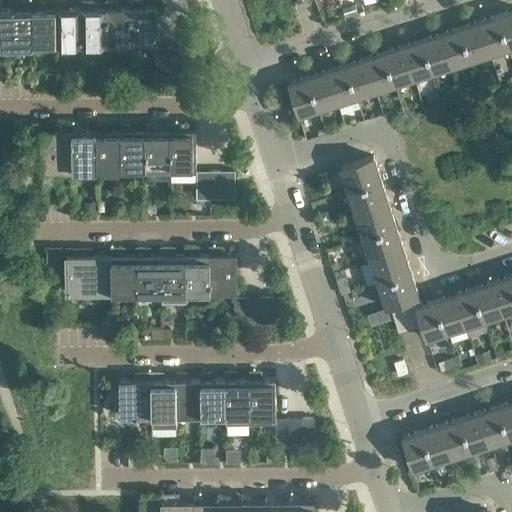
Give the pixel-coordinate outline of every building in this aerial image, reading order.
[(33,44),(32,0),(20,0),(20,8),(0,8),(0,0),(0,30),(1,30),(1,44),(33,44)] [(57,43),(57,7),(40,7),(40,0),(32,0),(33,44),(57,43)] [(82,43),(81,7),(65,7),(65,0),(56,0),(57,7),(57,43),(82,43)] [(106,43),(106,7),(90,7),(89,0),(81,0),(81,7),(82,43),(106,43)] [(131,42),(131,6),(114,7),(114,0),(105,0),(106,7),(106,43),(131,42)] [(157,42),(156,6),(139,6),(138,0),(130,0),(131,6),(131,42),(157,42)] [(511,9),(499,14),(509,46),(511,45),(511,9)] [(509,46),(499,14),(480,20),(490,52),(509,46)] [(490,52),(480,20),(461,26),(471,58),(490,52)] [(471,58),(461,26),(442,32),(452,64),(471,58)] [(452,64),(442,32),(423,38),(433,71),(452,64)] [(433,71),(423,38),(404,44),(414,77),(433,71)] [(414,77),(404,44),(385,50),(395,83),(414,77)] [(170,74),(170,46),(157,46),(157,75),(170,74)] [(183,74),(182,46),(170,46),(170,74),(183,74)] [(196,74),(195,46),(182,46),(183,74),(196,74)] [(395,83),(385,50),(366,57),(376,89),(395,83)] [(376,89),(366,57),(347,63),(357,95),(376,89)] [(357,95),(347,63),(328,69),(338,101),(357,95)] [(338,101),(328,69),(309,75),(319,107),(338,101)] [(319,107),(309,75),(289,81),(299,114),(319,107)] [(146,166),(146,130),(130,130),(129,122),(121,122),(121,130),(122,166),(146,166)] [(171,166),(171,130),(154,130),(154,122),(146,122),(146,130),(146,166),(171,166)] [(197,166),(196,130),(179,130),(179,122),(170,122),(171,130),(171,166),(197,166)] [(72,167),(72,131),(48,131),(48,123),(35,123),(35,150),(41,150),(41,167),(72,167)] [(97,167),(97,131),(80,131),(80,123),(72,123),(72,131),(72,167),(97,167)] [(122,166),(121,130),(105,131),(105,123),(97,123),(97,131),(97,167),(122,166)] [(381,179),(374,155),(341,165),(349,189),(381,179)] [(223,197),(222,169),(209,170),(210,197),(223,197)] [(236,197),(235,169),(222,169),(223,197),(236,197)] [(210,197),(209,170),(196,170),(197,198),(210,197)] [(389,202),(381,179),(349,189),(356,212),(389,202)] [(396,225),(389,202),(356,212),(364,236),(396,225)] [(404,248),(396,225),(364,236),(371,259),(404,248)] [(210,290),(210,253),(194,253),(194,245),(185,245),(185,253),(186,290),(210,290)] [(236,289),(236,253),(218,253),(218,245),(210,245),(210,253),(210,290),(236,289)] [(112,290),(111,254),(87,254),(87,246),(74,246),(74,254),(67,254),(67,291),(112,290)] [(136,290),(136,254),(120,254),(120,246),(111,246),(111,254),(112,290),(136,290)] [(161,290),(161,254),(144,254),(144,246),(136,246),(136,254),(136,290),(161,290)] [(186,290),(185,253),(169,254),(169,246),(161,246),(161,254),(161,290),(186,290)] [(411,272),(404,248),(371,259),(379,282),(411,272)] [(419,295),(411,272),(379,282),(387,306),(391,305),(402,301),(414,297),(419,295)] [(511,309),(511,274),(493,280),(503,312),(511,309)] [(503,312),(493,280),(474,286),(484,319),(503,312)] [(484,319),(474,286),(455,292),(465,325),(484,319)] [(465,325),(455,292),(436,298),(446,331),(465,325)] [(249,321),(248,296),(235,296),(235,321),(249,321)] [(261,321),(261,296),(248,296),(249,321),(261,321)] [(274,321),(274,296),(261,296),(261,321),(274,321)] [(422,323),(416,305),(414,297),(402,301),(411,326),(422,323)] [(446,331),(436,298),(416,305),(422,323),(427,337),(446,331)] [(411,326),(402,301),(391,305),(399,330),(411,326)] [(250,413),(250,377),(234,377),(233,369),(225,370),(225,378),(226,414),(250,413)] [(276,413),(276,377),(258,377),(258,369),(250,369),(250,377),(250,413),(276,413)] [(152,414),(151,370),(139,371),(139,379),(120,379),(120,415),(152,414)] [(176,414),(176,378),(160,378),(159,370),(151,370),(152,414),(176,414)] [(201,414),(201,378),(184,378),(184,370),(176,370),(176,378),(176,414),(201,414)] [(226,414),(225,378),(209,378),(209,370),(200,370),(201,378),(201,414),(226,414)] [(511,435),(511,400),(499,405),(509,437),(511,435)] [(509,437),(499,405),(480,411),(490,443),(509,437)] [(490,443),(480,411),(461,417),(471,449),(490,443)] [(315,445),(315,416),(302,417),(302,445),(315,445)] [(289,445),(289,417),(276,417),(276,445),(289,445)] [(302,445),(302,417),(289,417),(289,445),(302,445)] [(471,449),(461,417),(442,423),(452,455),(471,449)] [(452,455),(442,423),(423,429),(433,461),(452,455)] [(433,461),(423,429),(403,435),(413,468),(433,461)] [(194,511),(194,502),(180,502),(180,491),(163,491),(163,495),(146,495),(146,511),(194,511)] [(242,511),(242,501),(228,501),(228,496),(218,493),(218,501),(218,511),(242,511)] [(266,511),(266,501),(252,501),(252,496),(242,493),(242,501),(242,511),(266,511)] [(290,511),(290,501),(276,501),(276,495),(266,493),(266,501),(266,511),(290,511)] [(315,511),(315,500),(300,501),(300,495),(290,493),(290,501),(290,511),(315,511)] [(218,511),(218,501),(204,501),(204,496),(194,494),(194,502),(194,511),(218,511)]
